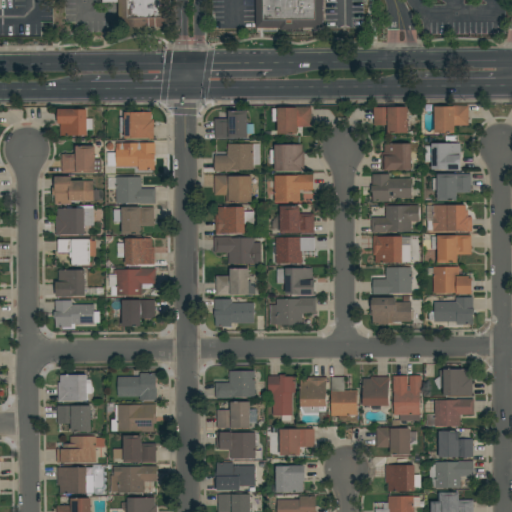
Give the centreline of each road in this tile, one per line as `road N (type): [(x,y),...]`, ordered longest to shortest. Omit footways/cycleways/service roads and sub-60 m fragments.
road 1 (residential): [(29,352),(511,347)]
road 2 (residential): [(187,69),(189,511)]
road 3 (residential): [(501,145),(504,511)]
road 4 (residential): [(27,148),(30,511)]
road 5 (primary): [(511,63),(273,67)]
road 6 (primary): [(188,91),(424,89)]
road 7 (residential): [(345,146),(347,349)]
road 8 (primary): [(187,69),(0,66)]
